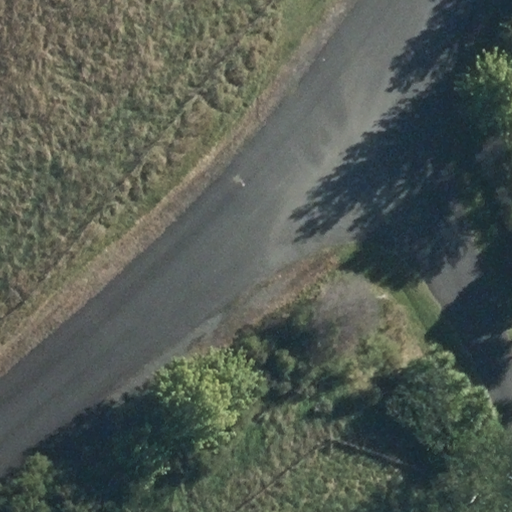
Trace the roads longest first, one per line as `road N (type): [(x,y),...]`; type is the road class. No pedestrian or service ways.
road 1 (unclassified): [(0,431),(129,325),(335,125),(414,0)]
road 2 (unknown): [(367,75),(482,278),(511,362)]
